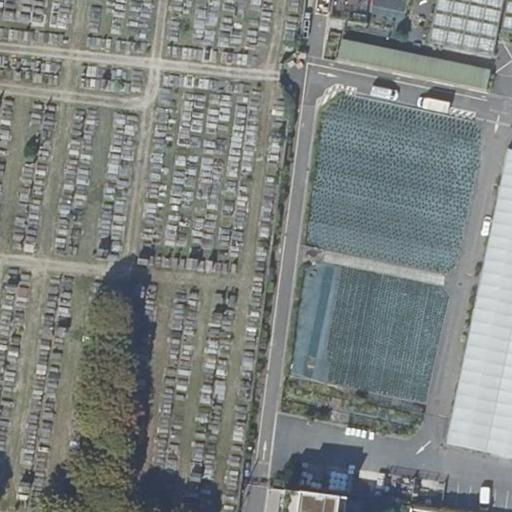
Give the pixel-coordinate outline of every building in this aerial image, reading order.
[(492,59),(503,0),(437,0),(429,46),(492,59)] [(511,0),(508,0),(503,31),(511,33),(511,0)] [(343,65),(486,95),(491,73),(342,43),(339,61),(342,63),(343,65)] [(511,151),(507,151),(444,447),(511,461),(511,151)] [(407,511),(408,507),(284,490),(280,511),(407,511)]
